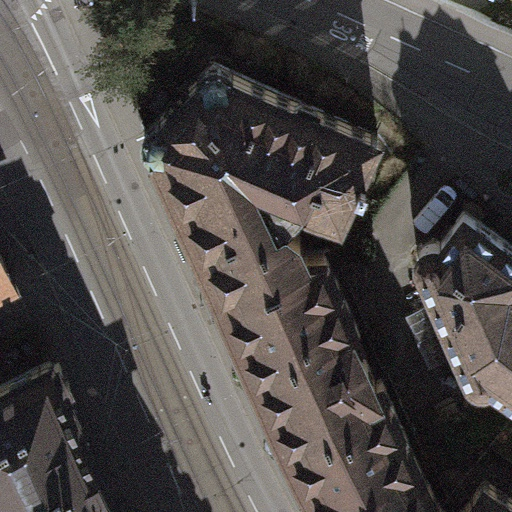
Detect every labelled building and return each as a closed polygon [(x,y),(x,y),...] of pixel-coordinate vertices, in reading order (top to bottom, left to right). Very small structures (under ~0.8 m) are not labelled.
[(216,291),(307,249),(297,227),(284,216),(299,198),(339,217),(377,133),(226,65),(220,59),(206,62),(203,68),(156,115),(146,118),(145,128),(216,291)] [(429,239),(413,251),(469,373),(475,378),(483,380),(490,377),(511,393),(511,240),(465,208),(439,241),(429,239)] [(0,288),(16,281),(0,244),(0,288)] [(324,511),(362,487),(419,459),(382,377),(376,376),(355,333),(360,327),(326,251),(307,249),(216,291),(310,494),(320,511),(324,511)] [(0,509),(97,461),(61,384),(71,379),(60,357),(0,386),(0,509)] [(362,487),(324,511),(511,511),(511,496),(484,478),(465,505),(441,506),(419,459),(362,487)] [(119,511),(97,461),(0,509),(0,511),(119,511)]
